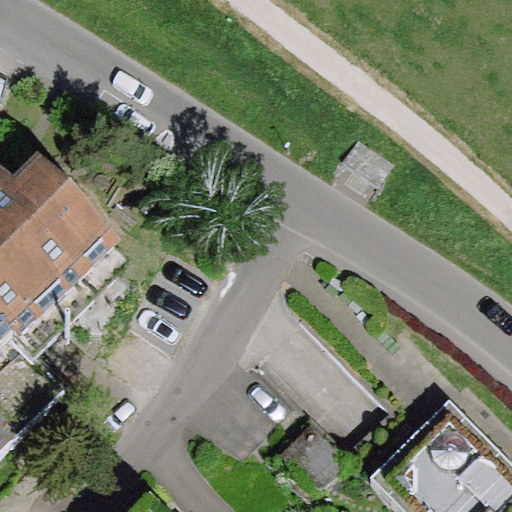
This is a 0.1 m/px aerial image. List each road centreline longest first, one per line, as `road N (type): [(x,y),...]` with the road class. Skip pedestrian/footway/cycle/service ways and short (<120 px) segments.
road 1 (residential): [(511,337),(403,260),(0,10)]
road 2 (track): [(252,0),(511,218)]
